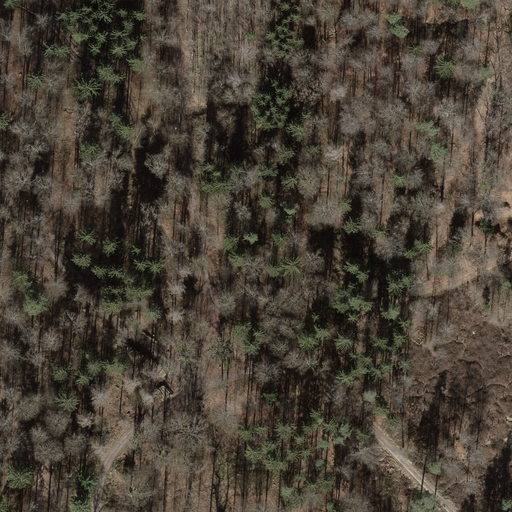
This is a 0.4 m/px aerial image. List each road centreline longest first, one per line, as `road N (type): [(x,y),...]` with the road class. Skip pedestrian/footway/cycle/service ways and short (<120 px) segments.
road 1 (track): [(511,2),(484,131),(405,291),(333,333),(138,417),(95,484),(98,511)]
road 2 (track): [(169,0),(212,326),(196,391)]
road 3 (track): [(0,182),(103,308),(199,377)]
road 4 (track): [(263,365),(335,391),(453,511)]
road 5 (track): [(0,390),(70,511)]
